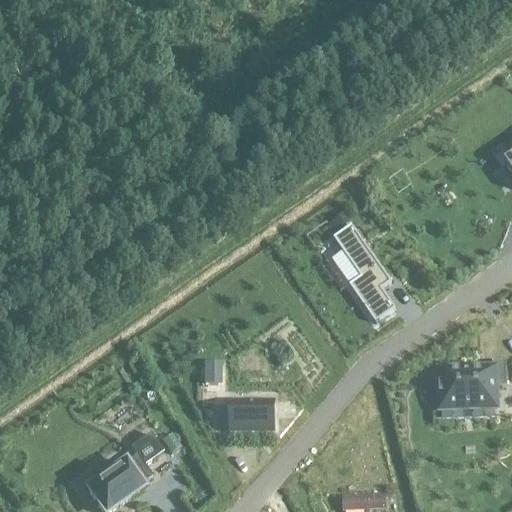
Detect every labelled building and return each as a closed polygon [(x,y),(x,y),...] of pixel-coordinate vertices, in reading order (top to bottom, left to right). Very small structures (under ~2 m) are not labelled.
[(344,216),(329,226),(335,234),(349,224),(344,216)] [(343,254),(332,262),(350,289),(376,326),(395,312),(382,293),(391,286),(352,229),(334,242),(343,254)] [(222,364),(203,364),(203,385),(222,385),(222,364)] [(440,374),(441,411),(495,409),(495,390),(507,390),(505,364),(492,365),(493,372),(440,374)] [(230,405),(230,435),(274,435),(274,405),(230,405)] [(150,436),(131,449),(137,458),(144,468),(163,455),(150,436)] [(137,458),(87,493),(100,511),(113,511),(118,509),(119,510),(131,501),(130,501),(143,491),(141,488),(152,480),(144,468),(137,458)]
